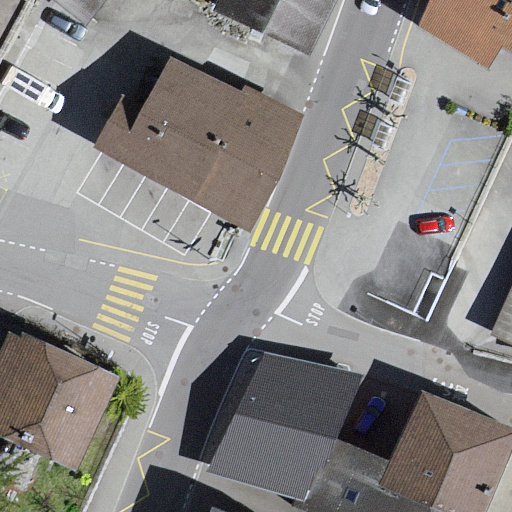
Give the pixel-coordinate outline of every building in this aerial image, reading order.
[(33,0),(68,30),(94,0),(33,0)] [(194,0),(191,7),(306,46),(324,0),(194,0)] [(511,0),(421,0),(415,13),(481,53),(495,37),(511,47),(511,0)] [(284,123),(174,64),(148,112),(128,102),(104,145),(234,215),(284,123)] [(112,380),(6,330),(0,342),(0,431),(71,465),(112,380)] [(340,389),(236,367),(191,479),(255,511),(471,511),(503,434),(401,403),(367,462),(319,445),(340,389)]
